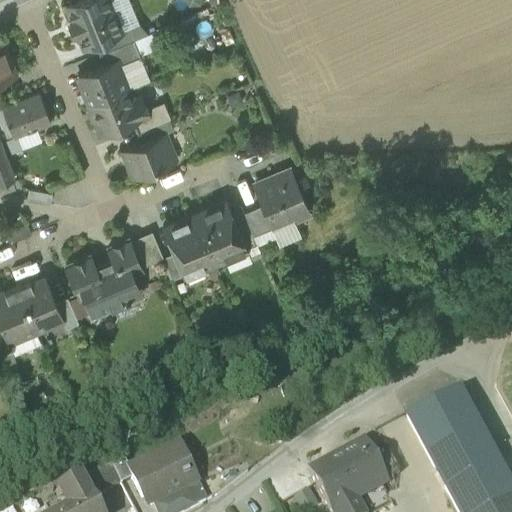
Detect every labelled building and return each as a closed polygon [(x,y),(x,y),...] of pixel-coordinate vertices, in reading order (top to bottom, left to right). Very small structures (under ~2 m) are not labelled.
[(78,32),(83,46),(94,42),(120,31),(120,30),(107,0),(79,0),(67,5),(72,19),(69,21),(74,34),(78,32)] [(129,0),(107,0),(120,30),(127,27),(139,22),(129,0)] [(139,22),(127,27),(132,39),(151,31),(139,22)] [(94,42),(99,53),(132,39),(127,27),(120,30),(120,31),(94,42)] [(151,31),(132,39),(139,55),(158,48),(151,31)] [(0,78),(15,73),(9,58),(10,54),(7,53),(1,37),(0,37),(0,78)] [(139,55),(132,39),(99,53),(103,63),(115,59),(117,64),(139,55)] [(139,55),(117,64),(127,88),(149,79),(139,55)] [(77,74),(90,103),(127,88),(117,64),(115,59),(103,63),(77,74)] [(131,100),(127,88),(90,103),(92,109),(91,111),(94,119),(97,120),(102,131),(131,119),(144,114),(146,109),(146,107),(142,99),(137,97),(131,100)] [(39,92),(2,107),(12,134),(13,136),(36,127),(50,122),(39,92)] [(131,119),(136,130),(146,126),(168,117),(169,117),(163,100),(146,107),(146,109),(144,114),(131,119)] [(2,138),(12,134),(2,107),(0,107),(0,132),(1,134),(2,138)] [(146,126),(151,137),(165,132),(165,133),(173,129),(168,117),(146,126)] [(136,130),(141,141),(151,137),(146,126),(136,130)] [(12,134),(2,138),(7,153),(41,140),(36,127),(13,136),(12,134)] [(122,149),(133,176),(176,159),(165,133),(165,132),(151,137),(141,141),(122,149)] [(14,175),(0,136),(0,180),(11,177),(14,175)] [(262,204),(272,226),(274,225),(273,224),(287,218),(288,219),(293,217),(309,211),(291,169),(254,184),(262,204)] [(0,180),(0,192),(15,187),(11,177),(0,180)] [(27,200),(50,204),(52,192),(28,188),(27,200)] [(183,274),(184,276),(186,275),(185,272),(201,265),(202,267),(225,258),(228,256),(227,254),(244,247),(245,250),(247,249),(247,247),(237,225),(225,197),(223,198),(224,199),(199,210),(198,209),(197,210),(197,211),(190,214),(190,213),(189,213),(189,214),(164,225),(164,224),(162,225),(174,252),(183,274)] [(244,212),(253,234),(272,226),(262,204),(244,212)] [(274,225),(272,226),(276,236),(280,245),(301,236),(293,217),(288,219),(287,218),(273,224),(274,225)] [(237,225),(247,247),(257,243),(247,221),(237,225)] [(4,232),(9,243),(31,233),(26,222),(4,232)] [(272,226),(253,234),(258,243),(276,236),(272,226)] [(129,240),(140,266),(163,257),(151,230),(129,240)] [(89,289),(98,311),(111,306),(130,298),(137,295),(128,273),(132,271),(141,268),(140,266),(129,240),(128,237),(108,246),(112,256),(94,264),(90,254),(65,264),(77,291),(78,294),(89,289)] [(244,247),(227,254),(228,256),(225,258),(229,268),(252,259),(247,249),(245,250),(244,247)] [(163,257),(172,278),(183,274),(174,252),(163,257)] [(186,275),(184,276),(188,285),(206,277),(202,267),(201,265),(185,272),(186,275)] [(128,273),(137,295),(141,293),(132,271),(128,273)] [(44,273),(29,279),(31,284),(46,278),(44,273)] [(29,279),(16,285),(35,329),(62,318),(63,317),(56,301),(46,278),(31,284),(29,279)] [(9,340),(35,329),(16,285),(4,290),(6,295),(0,297),(0,323),(1,324),(7,341),(9,340)] [(93,313),(98,311),(89,289),(78,294),(83,305),(88,302),(93,313)] [(78,294),(67,298),(76,317),(86,313),(83,305),(78,294)] [(62,318),(66,327),(78,322),(76,317),(67,298),(66,296),(56,301),(63,317),(62,318)] [(130,298),(111,306),(117,319),(136,310),(130,298)] [(0,354),(0,355),(13,350),(9,340),(7,341),(1,324),(0,324),(0,354)] [(41,342),(35,329),(9,340),(13,350),(14,353),(41,342)] [(407,420),(456,511),(511,511),(511,482),(463,390),(407,420)] [(309,477),(328,511),(355,511),(348,497),(383,478),(371,457),(366,446),(309,477)] [(172,452),(191,490),(197,486),(179,448),(172,452)] [(383,478),(386,484),(399,477),(384,450),(371,457),(383,478)] [(147,502),(151,509),(191,490),(172,452),(129,473),(127,475),(132,486),(142,505),(147,502)] [(108,468),(119,489),(121,493),(132,486),(127,475),(129,473),(124,463),(123,461),(108,468)] [(90,505),(119,489),(107,468),(79,484),(90,505)] [(362,511),(356,500),(386,484),(383,478),(348,497),(355,511),(362,511)] [(94,511),(90,505),(79,484),(56,497),(60,504),(45,511),(94,511)] [(155,509),(156,511),(190,511),(207,503),(199,487),(155,509)] [(313,511),(318,510),(308,493),(292,501),(297,511),(313,511)] [(145,511),(151,509),(147,502),(142,505),(145,511)]
